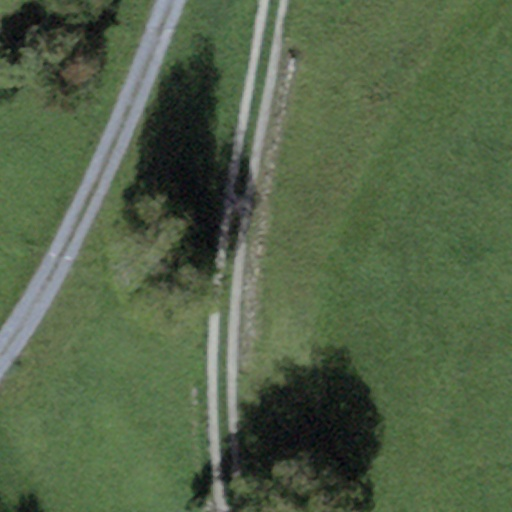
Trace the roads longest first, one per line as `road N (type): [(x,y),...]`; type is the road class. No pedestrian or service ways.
road 1 (track): [(231,511),(225,318),(268,0)]
road 2 (track): [(171,0),(73,233),(0,364)]
